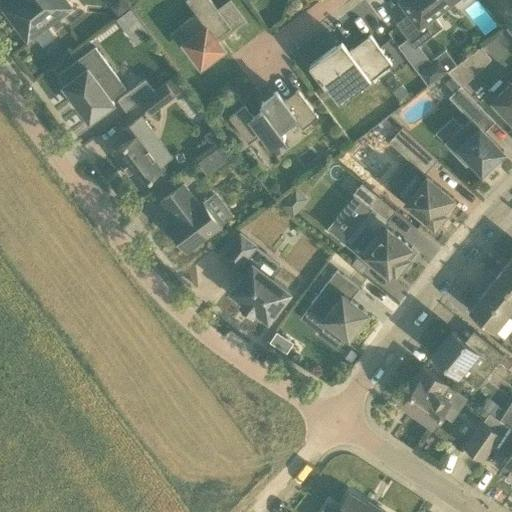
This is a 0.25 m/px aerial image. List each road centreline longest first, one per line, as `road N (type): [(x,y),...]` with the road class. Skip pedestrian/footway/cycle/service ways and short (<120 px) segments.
road 1 (residential): [(0,81),(166,299),(221,348),(335,420)]
road 2 (residential): [(335,420),(452,266),(511,204)]
road 3 (residential): [(484,511),(335,420)]
road 4 (track): [(335,420),(243,511)]
